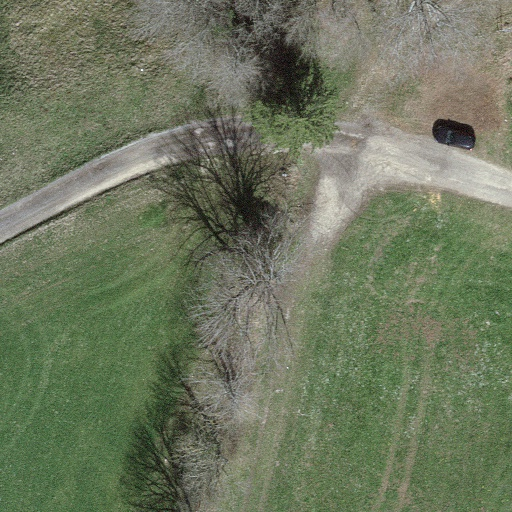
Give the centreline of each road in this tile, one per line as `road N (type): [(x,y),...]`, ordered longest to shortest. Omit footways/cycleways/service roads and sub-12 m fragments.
road 1 (track): [(352,159),(294,143),(213,136),(108,170),(0,225)]
road 2 (track): [(267,511),(352,159)]
road 3 (track): [(352,159),(402,51),(456,0)]
road 4 (track): [(352,159),(511,197)]
